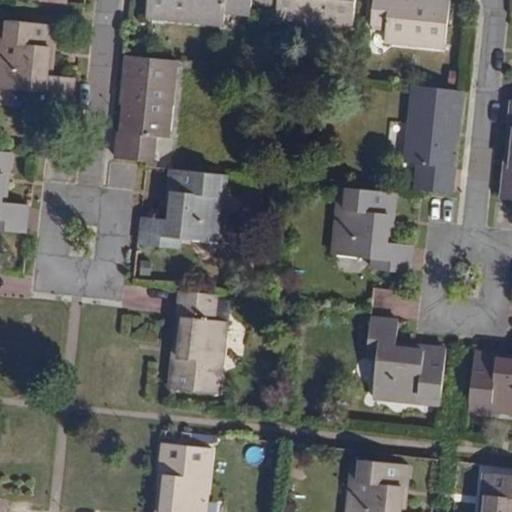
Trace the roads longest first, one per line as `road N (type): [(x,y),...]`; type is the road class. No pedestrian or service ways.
road 1 (residential): [(476,218),(501,0)]
road 2 (residential): [(87,212),(106,0)]
road 3 (residential): [(87,212),(114,215),(107,277),(52,271),(58,209)]
road 4 (residential): [(476,218),(439,216),(428,323)]
